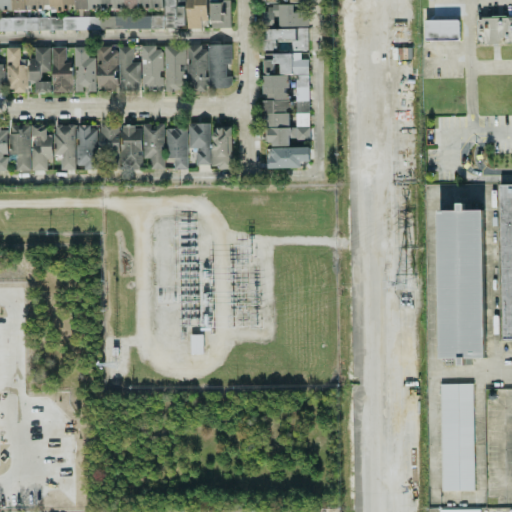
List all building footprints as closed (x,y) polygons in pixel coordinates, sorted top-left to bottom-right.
[(0,0),(0,9),(54,9),(54,10),(163,9),(162,0),(0,0)] [(164,0),(164,27),(184,27),(184,0),(164,0)] [(207,0),(186,0),(187,29),(201,28),(200,20),(208,20),(207,0)] [(230,27),(228,0),(209,0),(210,28),(230,27)] [(301,0),(261,0),(262,27),(308,27),(307,13),(293,14),(293,4),(285,4),(285,0),(288,0),(289,3),(301,2),(301,0)] [(0,30),(162,28),(162,15),(0,18),(0,30)] [(477,45),(511,43),(511,16),(477,17),(477,45)] [(425,41),(459,40),(459,20),(424,20),(425,41)] [(309,139),(308,59),(301,59),(300,51),(307,51),(307,28),(262,29),(264,126),(265,126),(265,145),(289,145),(289,139),(309,139)] [(164,46),(165,90),(187,90),(187,89),(231,88),(231,44),(187,45),(187,46),(164,46)] [(96,46),(97,89),(118,89),(117,50),(111,50),(110,46),(96,46)] [(119,91),(140,91),(139,62),(133,62),(132,46),(118,46),(119,91)] [(162,90),(161,46),(141,46),(142,90),(162,90)] [(27,59),(19,59),(19,47),(6,47),(7,92),(28,92),(27,59)] [(29,84),(33,84),(33,93),(50,92),(49,47),(33,47),(33,57),(28,57),(29,84)] [(52,92),(72,92),(71,63),(65,63),(65,47),(50,47),(52,92)] [(95,91),(95,57),(88,57),(88,47),(74,47),(74,91),(95,91)] [(142,124),(143,158),(150,158),(150,169),(165,168),(163,123),(142,124)] [(209,123),(187,123),(188,148),(195,148),(195,165),(210,164),(209,123)] [(74,124),(53,125),(54,155),(61,155),(61,169),(75,169),(74,124)] [(29,170),(29,125),(8,125),(8,127),(0,127),(0,170),(7,171),(7,155),(15,155),(15,170),(29,170)] [(52,159),(51,136),(46,136),(46,125),(30,125),(31,170),(46,170),(46,159),(52,159)] [(76,168),(97,168),(96,125),(75,125),(76,168)] [(98,153),(119,153),(119,125),(98,125),(98,153)] [(120,167),(141,168),(142,125),(121,125),(120,167)] [(231,168),(232,127),(212,127),(211,168),(231,168)] [(187,169),(186,128),(165,128),(166,158),(173,158),(174,169),(187,169)] [(268,168),(301,168),(300,162),(310,161),(309,147),(267,148),(268,168)] [(511,338),(511,184),(501,184),(503,339),(511,338)] [(438,210),(439,359),(453,359),(453,365),(465,365),(465,358),(485,358),(484,210),(460,210),(438,210)] [(474,490),(473,384),(439,384),(441,490),(474,490)] [(7,434),(60,434),(60,422),(7,422),(7,434)] [(79,423),(80,493),(90,493),(88,423),(79,423)] [(8,449),(67,449),(66,437),(8,437),(8,449)] [(67,460),(8,460),(8,473),(67,472),(67,460)] [(67,475),(8,476),(8,488),(67,487),(67,475)] [(0,499),(0,511),(86,510),(86,498),(0,499)]
